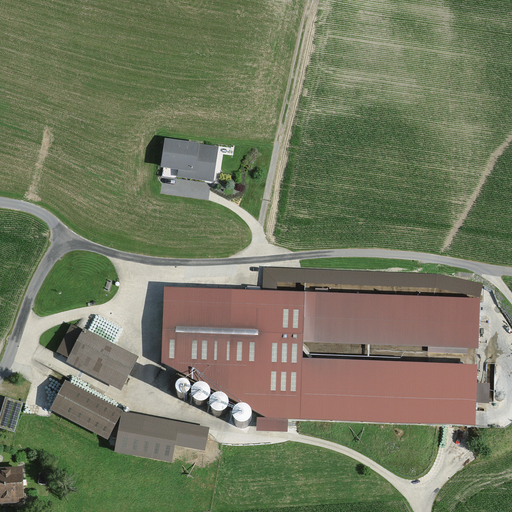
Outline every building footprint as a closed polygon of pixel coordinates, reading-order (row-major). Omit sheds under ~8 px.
[(161,171),(178,173),(178,179),(215,184),(220,146),(165,139),(161,171)] [(303,342),(478,348),(480,298),(277,290),(277,282),(435,288),(480,297),(483,284),(437,274),(263,267),(263,290),(164,286),(161,362),(267,417),(257,417),(256,431),(288,432),(288,419),(476,425),(477,403),(490,404),(490,383),(477,382),(478,364),(303,358),(303,342)] [(84,330),(83,332),(71,325),(57,353),(68,359),(66,363),(121,392),(139,359),(84,330)] [(123,412),(66,382),(50,412),(107,441),(123,412)] [(23,403),(5,398),(0,417),(0,428),(15,433),(23,403)] [(122,413),(114,455),(172,466),(176,448),(206,453),(210,430),(122,413)] [(0,469),(0,505),(23,505),(22,469),(0,469)]
